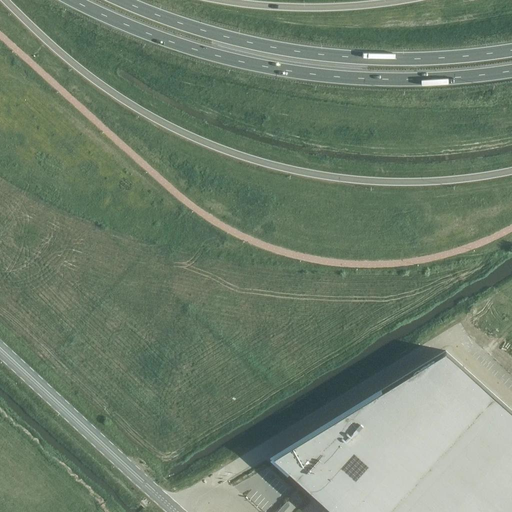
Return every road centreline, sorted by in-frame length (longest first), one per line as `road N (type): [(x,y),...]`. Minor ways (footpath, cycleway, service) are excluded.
road 1 (trunk): [(4,0),(125,101),(226,151),(366,180),(511,170)]
road 2 (trunk): [(71,0),(180,45),(285,70),(383,79),(511,70)]
road 3 (trunk): [(511,50),(425,58),(317,54),(199,29),(120,0)]
road 4 (unknown): [(216,478),(464,329),(511,359)]
road 5 (tertiary): [(176,511),(0,348)]
road 6 (trunk): [(402,0),(329,7),(218,0)]
